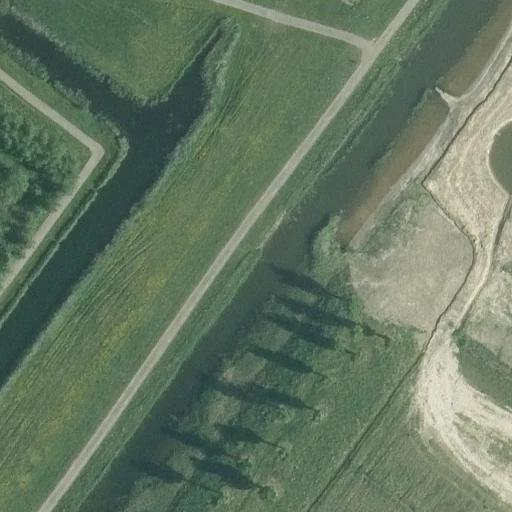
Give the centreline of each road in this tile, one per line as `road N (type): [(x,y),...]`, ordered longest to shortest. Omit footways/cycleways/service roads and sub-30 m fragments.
road 1 (track): [(40,511),(412,0)]
road 2 (track): [(387,325),(311,368),(304,414),(275,427),(234,511)]
